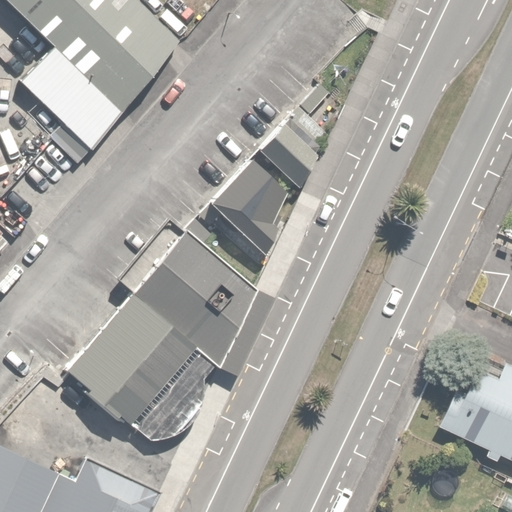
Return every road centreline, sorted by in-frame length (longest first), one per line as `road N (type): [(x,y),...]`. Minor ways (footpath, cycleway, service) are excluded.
road 1 (primary): [(225,511),(469,0)]
road 2 (primary): [(511,48),(295,511)]
road 3 (unclassified): [(282,0),(0,316)]
